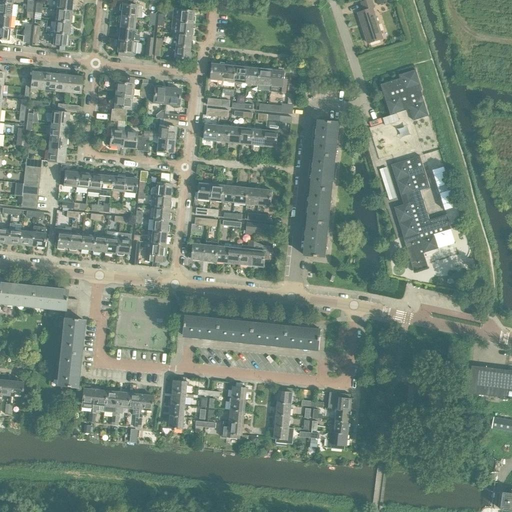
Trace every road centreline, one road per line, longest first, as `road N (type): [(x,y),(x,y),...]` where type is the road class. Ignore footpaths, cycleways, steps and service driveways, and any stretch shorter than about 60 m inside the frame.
road 1 (residential): [(292,298),(308,110),(317,103),(359,108),(365,100),(333,0)]
road 2 (residential): [(185,166),(89,152),(96,64)]
road 3 (residential): [(185,370),(193,344),(323,359),(322,383)]
road 4 (residential): [(99,276),(95,314),(104,362),(185,370)]
road 5 (tertiary): [(354,306),(511,339)]
road 6 (residential): [(185,370),(322,383)]
